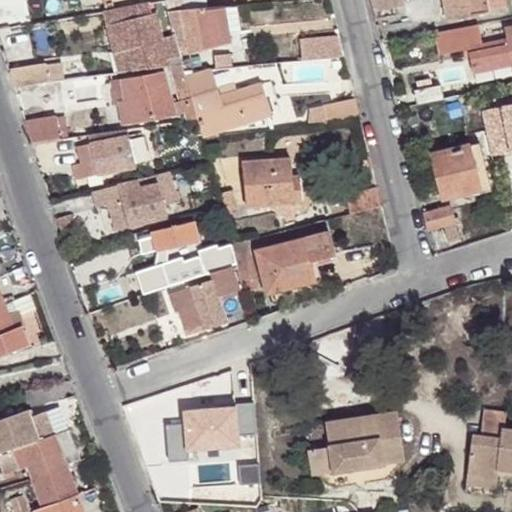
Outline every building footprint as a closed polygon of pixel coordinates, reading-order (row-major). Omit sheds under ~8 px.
[(175,0),(177,9),(203,7),(206,7),(204,0),(175,0)] [(469,4),(470,14),(488,12),(487,8),(507,6),(505,0),(450,0),(452,6),(469,4)] [(143,9),(142,3),(102,11),(112,53),(120,51),(126,71),(167,65),(154,12),(148,13),(148,8),(143,9)] [(229,32),(241,29),(237,4),(223,6),(229,32)] [(203,7),(177,9),(184,38),(179,39),(180,45),(185,44),(187,53),(231,43),(229,32),(223,6),(206,7),(203,7)] [(511,65),(511,70),(511,27),(503,29),(505,38),(467,46),(472,73),(511,65)] [(302,59),(342,56),(337,36),(297,39),(302,59)] [(203,54),(205,65),(219,62),(217,53),(203,54)] [(203,54),(187,57),(190,68),(205,65),(203,54)] [(186,119),(196,118),(187,87),(183,70),(181,63),(170,64),(186,119)] [(49,83),(46,64),(8,70),(14,88),(28,86),(49,83)] [(196,118),(201,137),(208,136),(207,133),(269,114),(260,82),(217,95),(209,69),(193,73),(196,85),(187,87),(196,118)] [(118,99),(121,124),(153,119),(174,114),(162,70),(141,75),(121,79),(124,98),(118,99)] [(415,105),(442,100),(439,85),(412,91),(415,105)] [(21,112),(33,108),(28,92),(16,95),(21,112)] [(308,125),(358,119),(353,100),(307,105),(308,125)] [(57,116),(24,121),(31,142),(60,138),(57,116)] [(135,166),(127,128),(87,134),(89,143),(96,172),(99,187),(118,183),(120,182),(118,169),(135,166)] [(60,138),(31,142),(38,164),(66,159),(63,138),(60,138)] [(96,172),(89,143),(77,146),(84,175),(96,172)] [(468,146),(479,189),(489,187),(478,143),(468,146)] [(440,199),(479,189),(468,146),(429,155),(440,199)] [(240,161),(245,206),(285,203),(281,157),(240,161)] [(118,183),(99,187),(95,188),(99,204),(109,202),(121,198),(129,226),(167,216),(158,182),(120,192),(118,183)] [(347,214),(380,205),(375,187),(342,196),(347,214)] [(238,209),(233,190),(217,194),(220,207),(222,213),(238,209)] [(121,198),(109,202),(116,230),(129,226),(121,198)] [(449,206),(423,213),(427,230),(432,229),(443,226),(453,223),(449,206)] [(292,215),(279,218),(282,231),(295,227),(292,215)] [(151,234),(156,251),(199,237),(194,221),(151,234)] [(443,226),(432,229),(436,245),(458,240),(453,223),(443,226)] [(254,254),(265,295),(313,282),(310,268),(333,262),(326,234),(254,254)] [(231,244),(236,264),(237,266),(247,264),(241,241),(231,244)] [(218,297),(241,290),(232,265),(210,272),(212,280),(218,297)] [(189,288),(203,331),(227,323),(218,297),(212,280),(189,288)] [(181,310),(190,336),(203,331),(189,288),(169,294),(175,312),(181,310)] [(3,304),(0,305),(0,358),(28,348),(21,328),(14,330),(3,304)] [(20,446),(53,435),(44,411),(11,424),(20,446)] [(328,448),(332,472),(333,474),(404,462),(397,412),(324,424),(328,448)] [(469,454),(511,459),(511,431),(501,430),(500,440),(471,437),(469,454)] [(33,479),(65,468),(53,435),(20,446),(20,447),(0,454),(0,469),(2,475),(20,469),(20,471),(3,477),(5,484),(31,476),(33,479)] [(312,475),(332,472),(328,448),(309,450),(312,475)] [(511,459),(469,454),(466,477),(497,481),(498,473),(511,474),(511,459)] [(81,511),(81,509),(65,468),(33,479),(44,508),(34,511),(81,511)] [(497,481),(466,477),(465,486),(511,491),(511,474),(498,473),(497,481)]
